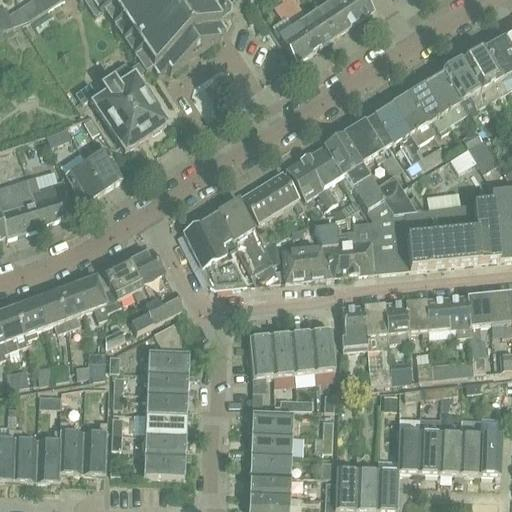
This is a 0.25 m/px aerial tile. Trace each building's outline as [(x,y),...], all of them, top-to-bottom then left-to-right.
[(79,0),(94,21),(103,15),(138,68),(129,73),(123,69),(110,78),(112,87),(95,98),(89,89),(74,99),(81,109),(89,104),(124,157),(166,129),(165,128),(168,125),(160,112),(156,114),(144,96),(147,94),(138,81),(135,83),(134,82),(143,76),(144,77),(151,73),(156,81),(166,75),(168,80),(219,46),(216,41),(225,36),(220,27),(230,20),(232,14),(227,8),(221,6),(217,9),(214,6),(223,0),(79,0)] [(330,8),(317,16),(334,42),(353,29),(333,0),(324,0),(325,0),(330,8)] [(361,0),(333,0),(353,29),(372,16),(361,0)] [(317,16),(306,23),(291,1),(282,6),(315,54),(334,42),(317,16)] [(271,32),(295,68),(315,54),(282,6),(273,12),(282,25),(271,32)] [(5,11),(0,12),(0,33),(0,35),(11,32),(5,11)] [(511,40),(502,45),(502,46),(511,62),(511,40)] [(511,62),(502,46),(482,58),(505,96),(511,92),(511,62)] [(507,98),(505,96),(482,58),(462,70),(486,109),(507,98)] [(462,69),(441,82),(465,121),(486,109),(462,70),(462,69)] [(441,82),(424,92),(450,134),(460,128),(459,125),(465,121),(441,82)] [(424,92),(407,103),(432,143),(432,142),(425,130),(432,126),(441,139),(450,134),(424,92)] [(407,103),(391,112),(415,151),(432,143),(407,103)] [(391,151),(398,146),(399,149),(398,153),(409,170),(419,164),(415,157),(418,155),(415,151),(391,112),(390,113),(372,123),(389,151),(391,150),(391,151)] [(90,123),(89,121),(82,125),(97,150),(105,146),(91,123),(90,123)] [(342,142),(360,170),(373,162),(377,167),(385,162),(381,156),(389,151),(372,123),(342,142)] [(49,153),(70,145),(66,133),(45,142),(49,153)] [(466,153),(481,145),(475,135),(461,144),(466,153)] [(348,196),(352,194),(366,217),(372,227),(369,228),(370,246),(373,279),(396,277),(392,220),(374,193),(360,170),(342,142),(322,154),(341,184),(348,196)] [(443,161),(451,156),(446,148),(438,152),(443,161)] [(489,150),(477,157),(488,175),(500,168),(489,150)] [(438,152),(422,162),(428,172),(444,162),(443,161),(438,152)] [(328,192),(341,184),(322,154),(305,164),(333,210),(337,207),(328,192)] [(477,168),(468,154),(449,165),(458,180),(477,168)] [(101,198),(121,184),(105,155),(85,168),(101,198)] [(304,206),(316,198),(319,203),(316,204),(324,216),(333,210),(305,164),(286,176),(304,206)] [(65,181),(81,211),(101,198),(85,168),(65,181)] [(511,173),(502,175),(506,185),(511,184),(511,173)] [(298,218),(302,216),(280,180),(240,204),(257,231),(293,210),(298,218)] [(59,187),(37,194),(33,182),(27,184),(30,196),(34,209),(40,231),(55,226),(70,219),(59,187)] [(374,193),(392,220),(415,218),(415,217),(392,182),(374,193)] [(34,209),(30,196),(27,184),(0,192),(0,223),(6,241),(7,244),(41,233),(40,231),(34,209)] [(472,210),(415,217),(415,218),(392,220),(396,277),(511,264),(511,194),(490,197),(491,208),(472,210)] [(463,196),(432,203),(434,215),(466,208),(463,196)] [(249,281),(271,270),(263,254),(255,240),(253,236),(237,205),(216,218),(230,246),(249,281)] [(333,215),(334,225),(343,224),(359,213),(353,205),(340,213),(333,215)] [(226,264),(224,260),(220,252),(230,246),(216,218),(199,229),(232,290),(231,291),(231,292),(242,286),(230,262),(226,264)] [(354,250),(350,251),(352,281),(373,279),(370,246),(369,228),(353,230),(353,237),(341,239),(341,246),(353,245),(354,250)] [(182,239),(200,275),(209,292),(215,295),(224,294),(231,291),(232,290),(199,229),(182,239)] [(334,232),(313,234),(320,254),(331,284),(352,281),(350,251),(337,252),(334,232)] [(290,238),(292,244),(302,240),(300,234),(290,238)] [(272,248),(270,244),(264,235),(255,240),(263,254),(272,248)] [(274,246),(272,248),(263,254),(271,270),(279,267),(274,246)] [(320,254),(312,254),(311,247),(300,248),(305,286),(331,284),(320,254)] [(281,257),(284,288),(305,286),(300,248),(292,249),(293,256),(281,257)] [(140,294),(148,311),(172,299),(153,260),(146,258),(126,267),(140,294)] [(126,267),(104,279),(117,306),(140,294),(126,267)] [(279,288),(273,277),(265,281),(268,289),(279,288)] [(100,280),(95,282),(74,290),(84,318),(92,315),(97,328),(106,325),(106,319),(113,316),(100,280)] [(74,290),(54,298),(68,335),(79,331),(75,321),(84,318),(74,290)] [(44,333),(53,330),(56,339),(68,335),(54,298),(34,305),(44,333)] [(173,298),(172,299),(148,311),(142,314),(146,321),(130,329),(135,340),(182,316),(173,298)] [(507,299),(486,301),(489,331),(500,330),(501,343),(511,342),(507,299)] [(486,301),(466,303),(469,342),(469,346),(479,345),(478,332),(489,331),(486,301)] [(466,303),(445,305),(448,342),(455,342),(455,343),(469,342),(466,303)] [(34,305),(13,313),(26,346),(26,345),(37,341),(35,336),(44,333),(34,305)] [(428,344),(448,342),(445,305),(424,307),(428,344)] [(406,339),(420,337),(421,345),(428,344),(424,307),(403,309),(406,339)] [(403,309),(383,311),(386,349),(387,349),(407,347),(406,339),(403,309)] [(383,311),(362,313),(365,347),(366,355),(368,383),(369,391),(390,389),(388,369),(387,349),(386,349),(383,311)] [(13,313),(0,317),(0,337),(4,348),(3,348),(7,358),(28,350),(26,345),(26,346),(13,313)] [(343,343),(340,343),(341,358),(366,355),(365,347),(362,313),(341,315),(343,343)] [(147,358),(146,379),(187,381),(188,360),(183,360),(183,348),(174,329),(153,340),(160,352),(159,359),(147,358)] [(112,337),(117,348),(124,345),(119,334),(112,337)] [(334,377),(330,336),(309,338),(313,379),(334,377)] [(104,341),(104,355),(117,348),(112,337),(104,341)] [(309,338),(289,340),(293,381),(313,379),(309,338)] [(289,340),(269,342),(273,383),(293,381),(289,340)] [(248,344),(252,385),(273,383),(269,342),(248,344)] [(511,359),(501,360),(502,377),(511,375),(511,359)] [(109,362),(108,378),(118,378),(119,362),(109,362)] [(473,379),(484,378),(483,362),(471,363),(472,366),(473,379)] [(473,379),(472,366),(430,370),(431,375),(431,385),(462,382),(473,381),(473,379)] [(104,385),(104,377),(104,368),(91,367),(91,386),(104,385)] [(390,389),(390,388),(404,387),(403,386),(406,386),(405,377),(402,378),(401,367),(388,369),(390,389)] [(431,375),(430,370),(430,368),(415,369),(417,386),(431,385),(431,375)] [(66,369),(53,371),(56,387),(68,385),(66,369)] [(35,374),(38,390),(38,391),(56,387),(53,371),(52,372),(52,371),(35,374)] [(76,373),(77,384),(90,384),(89,372),(76,373)] [(6,395),(27,392),(25,376),(6,379),(6,395)] [(186,400),(187,381),(146,379),(145,398),(186,400)] [(113,383),(113,397),(122,397),(123,383),(113,383)] [(368,383),(339,385),(339,394),(369,391),(368,383)] [(496,387),(480,388),(481,397),(497,396),(496,387)] [(480,388),(465,390),(466,399),(481,397),(480,388)] [(455,391),(439,393),(440,402),(456,401),(455,391)] [(439,393),(423,394),(424,404),(440,402),(439,393)] [(420,404),(419,395),(403,397),(404,406),(420,404)] [(113,397),(112,414),(121,415),(122,397),(113,397)] [(145,398),(145,419),(186,421),(186,400),(145,398)] [(251,414),(261,414),(262,398),(252,398),(251,414)] [(396,401),(385,400),(383,400),(382,416),(395,417),(396,401)] [(333,417),(333,401),(323,401),(323,416),(333,417)] [(357,409),(359,409),(369,410),(369,401),(357,401),(357,409)] [(279,405),(279,415),(294,415),(295,406),(279,405)] [(311,406),(295,406),(294,415),(311,416),(311,406)] [(440,416),(439,428),(451,428),(451,419),(448,416),(440,416)] [(7,419),(7,432),(15,432),(15,420),(7,419)] [(145,419),(144,440),(185,441),(186,421),(145,419)] [(291,420),(251,419),(250,440),(290,442),(291,420)] [(111,423),(111,438),(121,439),(121,424),(111,423)] [(82,437),(67,437),(68,424),(59,424),(59,434),(60,434),(57,488),(59,488),(59,479),(80,479),(82,437)] [(99,426),(98,438),(82,437),(80,479),(104,480),(106,438),(106,426),(99,426)] [(322,427),(321,443),(331,443),(332,427),(322,427)] [(0,485),(12,486),(14,432),(7,432),(7,445),(0,444),(0,485)] [(12,486),(35,487),(37,445),(21,445),(21,433),(14,432),(12,486)] [(35,487),(57,488),(60,434),(59,434),(53,434),(52,445),(37,445),(35,487)] [(397,479),(417,479),(418,438),(397,437),(396,465),(396,477),(397,478),(397,479)] [(111,438),(110,455),(120,456),(121,439),(111,438)] [(417,479),(437,480),(438,439),(418,438),(417,479)] [(437,480),(458,481),(459,440),(438,439),(437,480)] [(144,440),(143,460),(184,462),(185,441),(144,440)] [(250,440),(249,461),(290,462),(290,442),(250,440)] [(458,481),(478,481),(480,441),(459,440),(458,481)] [(499,482),(501,441),(480,441),(478,481),(499,482)] [(321,459),(331,459),(331,443),(321,443),(321,459)] [(183,483),(184,462),(143,460),(142,482),(183,483)] [(249,461),(249,481),(289,482),(290,462),(249,461)] [(395,511),(397,490),(397,479),(397,478),(396,477),(396,465),(377,465),(376,476),(374,511),(395,511)] [(330,484),(331,468),(321,467),(320,484),(330,484)] [(126,471),(110,471),(110,481),(126,481),(126,471)] [(335,488),(334,503),(333,511),(354,511),(356,475),(335,475),(335,488)] [(354,511),(374,511),(376,476),(356,475),(354,511)] [(249,481),(248,502),(288,503),(289,482),(249,481)] [(335,488),(330,488),(325,488),(324,503),(334,503),(335,488)] [(247,511),(287,511),(288,503),(248,502),(247,511)] [(333,511),(334,503),(324,503),(323,511),(333,511)]
